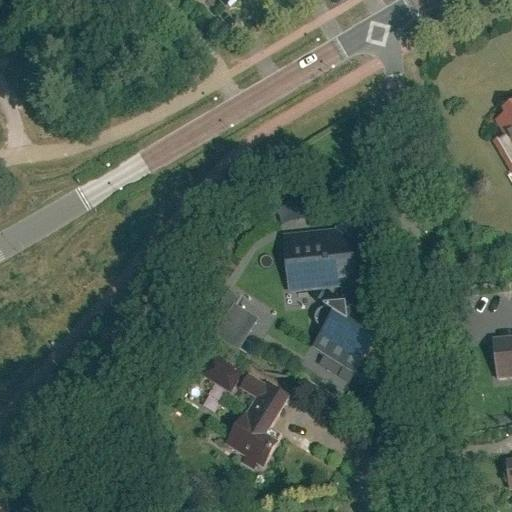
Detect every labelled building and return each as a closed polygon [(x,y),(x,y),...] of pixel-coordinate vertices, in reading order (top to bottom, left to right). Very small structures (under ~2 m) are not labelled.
[(35,89),(46,85),(41,71),(30,75),(35,89)] [(511,108),(504,113),(507,118),(498,123),(506,136),(509,138),(499,149),(511,171),(511,108)] [(344,287),(347,308),(324,311),(323,311),(322,311),(321,312),(320,312),(319,313),(318,314),(317,314),(317,315),(316,316),(316,317),(316,318),(316,319),(315,320),(315,321),(315,322),(316,323),(316,324),(316,325),(316,326),(317,327),(318,328),(319,329),(325,333),(313,350),(324,357),(356,377),(357,377),(358,378),(359,378),(360,378),(361,378),(362,378),(363,378),(364,377),(365,377),(366,376),(367,375),(368,374),(368,373),(369,372),(369,371),(369,370),(368,358),(377,343),(368,337),(373,330),(367,276),(362,228),(338,230),(339,235),(330,236),(330,235),(284,240),(290,293),(335,289),(335,288),(344,287)] [(217,339),(240,353),(246,357),(247,356),(241,352),(233,347),(250,319),(236,311),(238,308),(243,299),(242,299),(241,300),(239,303),(229,297),(209,328),(220,334),(217,339)] [(499,382),(511,380),(511,340),(495,342),(499,382)] [(232,396),(246,374),(214,354),(199,375),(232,396)] [(289,404),(290,403),(250,379),(242,392),(257,401),(228,448),(246,460),(243,464),(254,471),(257,466),(262,470),(282,438),(271,431),(288,404),(289,404)]
